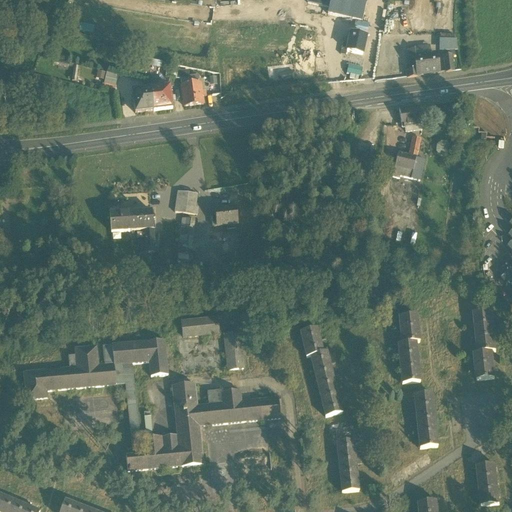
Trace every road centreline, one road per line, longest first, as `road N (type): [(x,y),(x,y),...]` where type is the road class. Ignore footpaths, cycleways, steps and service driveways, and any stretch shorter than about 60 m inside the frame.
road 1 (tertiary): [(0,152),(511,77)]
road 2 (unknown): [(150,389),(274,387),(286,394),(300,511)]
road 3 (unknown): [(479,435),(419,483),(359,511)]
